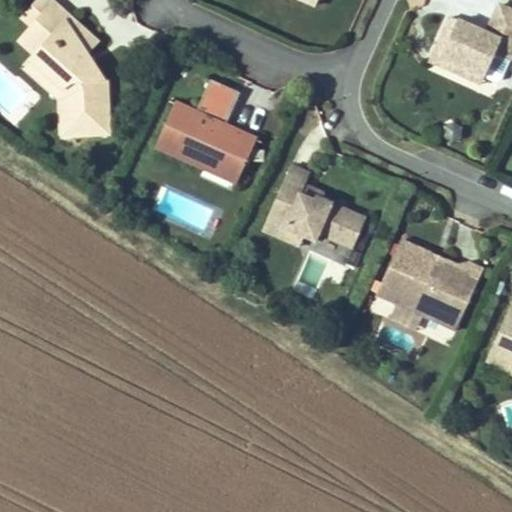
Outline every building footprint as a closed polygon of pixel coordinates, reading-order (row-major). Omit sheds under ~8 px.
[(40,0),(23,20),(33,28),(54,4),(49,0),(40,0)] [(54,4),(33,28),(49,42),(36,56),(32,61),(61,88),(64,136),(109,133),(106,79),(101,80),(86,57),(88,55),(73,32),(78,26),(54,4)] [(501,80),(511,54),(511,10),(499,5),(487,33),(451,17),(434,55),(451,62),(448,69),(467,78),(470,71),(495,82),(501,80)] [(99,44),(78,26),(73,32),(88,55),(99,44)] [(36,56),(49,42),(33,28),(20,41),(36,56)] [(451,62),(434,55),(431,62),(448,69),(451,62)] [(495,82),(470,71),(467,78),(492,89),(495,82)] [(211,80),(196,113),(176,104),(159,142),(238,177),(243,166),(247,168),(252,158),(248,156),(256,139),(235,130),(232,135),(223,131),(225,126),(240,93),(211,80)] [(232,135),(235,130),(225,126),(223,131),(232,135)] [(238,177),(159,142),(157,147),(236,183),(238,177)] [(310,174),(291,166),(263,230),(300,247),(304,237),(315,242),(319,234),(353,249),(366,219),(322,199),(318,198),(317,202),(301,195),(305,186),(310,174)] [(322,199),(324,194),(305,186),(301,195),(317,202),(318,198),(322,199)] [(365,251),(377,222),(368,218),(355,247),(365,251)] [(468,304),(483,271),(467,264),(465,269),(443,259),(439,268),(431,265),(435,256),(401,240),(377,295),(445,326),(457,299),(468,304)] [(356,268),(362,254),(353,249),(346,264),(356,268)] [(439,268),(443,259),(435,256),(431,265),(439,268)] [(456,330),(468,304),(457,299),(445,326),(456,330)] [(511,303),(490,352),(511,361),(511,303)] [(511,361),(490,352),(486,362),(511,374),(511,361)] [(511,404),(503,406),(506,426),(511,424),(511,404)]
